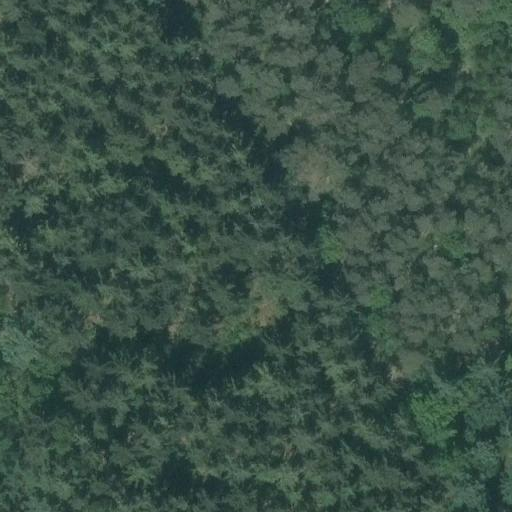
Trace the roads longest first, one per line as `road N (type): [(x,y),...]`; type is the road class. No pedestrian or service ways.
road 1 (track): [(194,0),(410,367)]
road 2 (track): [(146,511),(0,237)]
